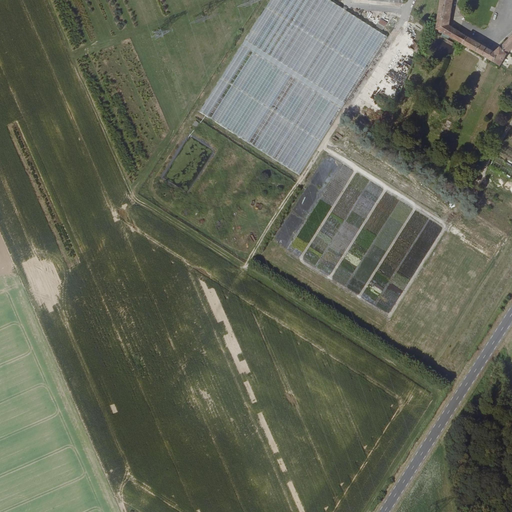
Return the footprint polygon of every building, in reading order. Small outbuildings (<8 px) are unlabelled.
[(270,0),(199,112),(299,175),(388,36),(330,0),(270,0)] [(443,0),(438,31),(441,33),(443,30),(457,39),(464,43),(468,36),(449,24),(455,0),(443,0)] [(379,18),(375,26),(381,30),(386,23),(379,18)] [(464,43),(485,55),(489,47),(468,36),(464,43)] [(511,38),(495,51),(489,47),(485,55),(501,65),(511,54),(511,38)] [(418,53),(438,64),(440,61),(429,55),(430,53),(420,48),(420,46),(415,43),(411,49),(418,53)] [(403,62),(397,73),(404,77),(410,65),(403,62)] [(511,146),(506,143),(500,153),(511,160),(511,146)] [(511,165),(499,157),(493,167),(511,178),(511,165)]
